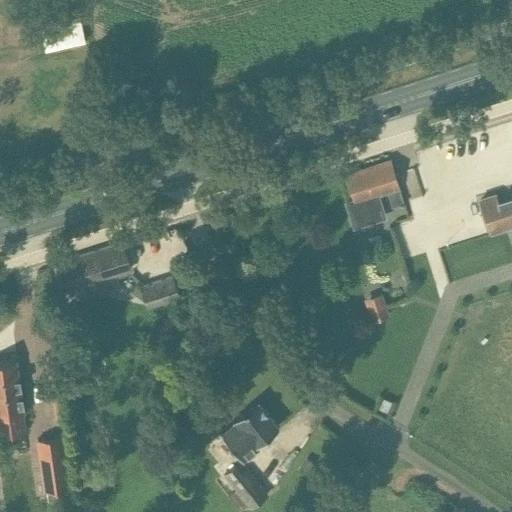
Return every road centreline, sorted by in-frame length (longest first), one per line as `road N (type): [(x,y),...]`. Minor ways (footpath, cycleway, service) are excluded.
road 1 (primary): [(0,231),(511,66)]
road 2 (unclassified): [(497,511),(324,401),(237,292),(187,208)]
